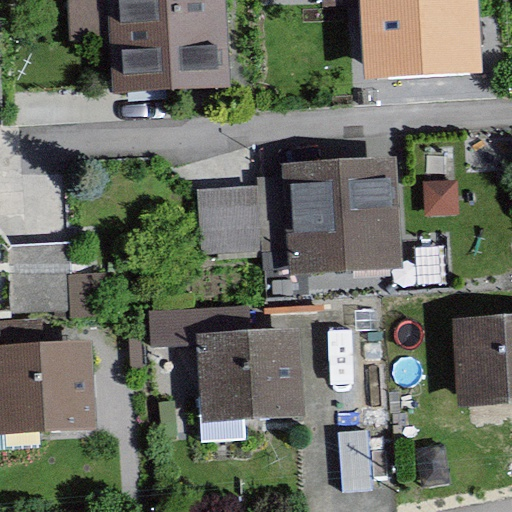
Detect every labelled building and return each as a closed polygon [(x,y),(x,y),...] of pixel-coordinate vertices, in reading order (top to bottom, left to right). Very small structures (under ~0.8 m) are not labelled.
[(228,93),(222,0),(102,0),(108,99),(228,93)] [(465,0),(361,0),(369,90),(472,81),(465,0)] [(399,287),(393,170),(276,176),(282,293),(399,287)] [(12,241),(13,279),(74,278),(73,240),(12,241)] [(511,332),(456,336),(461,417),(511,414),(511,332)] [(295,344),(191,350),(195,427),(299,422),(295,344)] [(89,347),(0,352),(0,436),(94,431),(89,347)]
